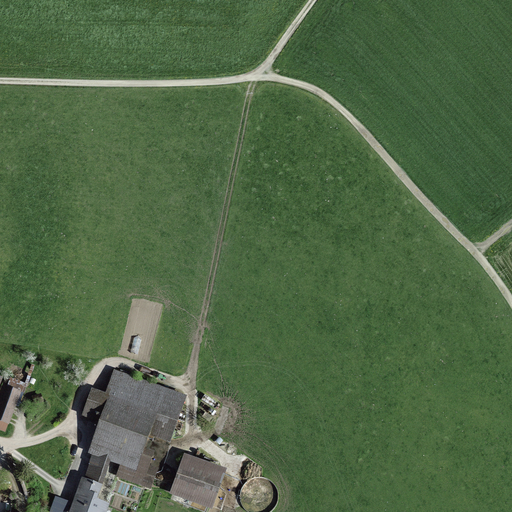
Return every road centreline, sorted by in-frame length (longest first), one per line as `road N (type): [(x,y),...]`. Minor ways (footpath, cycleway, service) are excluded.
road 1 (track): [(511,307),(473,251),(337,109),(294,86),(253,77)]
road 2 (track): [(312,0),(253,77),(176,86),(0,86)]
road 3 (track): [(193,350),(253,77)]
